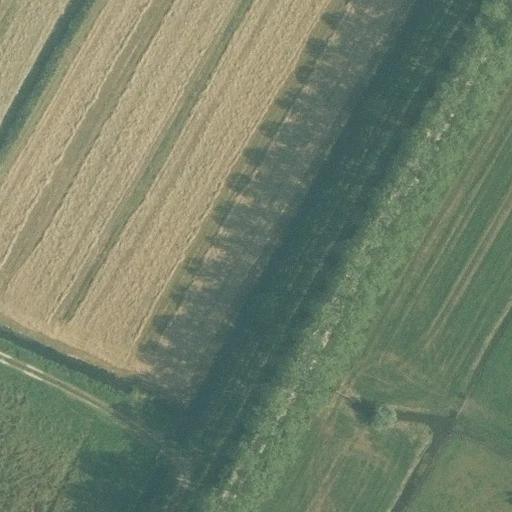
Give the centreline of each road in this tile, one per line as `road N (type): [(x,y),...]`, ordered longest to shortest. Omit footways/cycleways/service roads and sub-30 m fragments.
road 1 (unclassified): [(217,511),(509,0)]
road 2 (track): [(189,471),(458,0)]
road 3 (track): [(189,471),(88,400),(0,360)]
